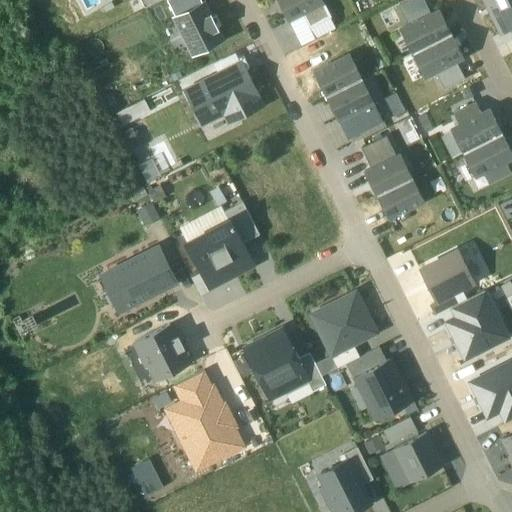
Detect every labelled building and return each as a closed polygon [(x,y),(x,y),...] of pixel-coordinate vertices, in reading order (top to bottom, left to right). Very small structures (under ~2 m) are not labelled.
[(166,0),(176,17),(203,3),(201,0),(166,0)] [(322,0),(277,0),(288,20),(304,13),(324,3),(322,0)] [(511,0),(486,0),(502,31),(511,25),(511,0)] [(203,3),(176,17),(175,17),(193,53),(222,38),(203,3)] [(331,17),(324,3),(304,13),(310,26),(331,17)] [(400,28),(412,52),(450,32),(438,9),(400,28)] [(450,32),(412,52),(425,77),(463,57),(450,32)] [(213,63),(218,74),(240,63),(235,52),(213,63)] [(314,72),(327,96),(361,77),(349,54),(314,72)] [(224,110),(229,119),(261,104),(240,63),(218,74),(187,90),(203,121),(224,110)] [(361,77),(327,96),(339,120),(374,101),(361,77)] [(399,92),(386,95),(390,115),(403,112),(399,92)] [(114,115),(120,126),(151,110),(146,99),(114,115)] [(374,101),(339,120),(347,135),(382,116),(374,101)] [(455,113),(460,123),(481,113),(476,102),(455,113)] [(451,128),(463,152),(502,133),(489,109),(481,113),(460,123),(451,128)] [(511,154),(502,133),(463,152),(475,176),(484,172),(505,161),(511,157),(511,154)] [(362,148),(372,168),(395,156),(385,137),(362,148)] [(365,172),(376,195),(411,177),(412,177),(400,154),(395,156),(372,168),(365,172)] [(505,161),(484,172),(489,182),(511,171),(505,161)] [(411,177),(376,195),(389,219),(424,201),(411,177)] [(229,219),(241,244),(260,234),(243,202),(224,211),(228,220),(229,219)] [(228,220),(186,241),(202,272),(210,287),(252,265),(241,244),(229,219),(228,220)] [(122,308),(176,282),(158,246),(108,270),(118,291),(114,292),(122,308)] [(419,270),(436,301),(474,282),(457,250),(419,270)] [(211,289),(210,287),(202,272),(192,277),(201,295),(211,289)] [(451,306),(456,317),(489,301),(484,290),(451,306)] [(356,292),(311,315),(331,355),(353,344),(376,332),(356,292)] [(507,336),(489,301),(456,317),(447,322),(465,357),(507,336)] [(156,378),(189,362),(169,323),(137,339),(156,378)] [(282,329),(245,347),(270,398),(307,379),(297,359),(282,329)] [(359,356),(353,344),(331,355),(337,367),(359,356)] [(354,377),(356,376),(386,361),(379,347),(347,363),(354,377)] [(310,352),(297,359),(307,379),(310,384),(313,391),(326,384),(322,375),(316,363),(310,352)] [(322,375),(337,367),(331,355),(316,363),(322,375)] [(386,361),(356,376),(377,418),(411,401),(390,359),(386,361)] [(488,416),(500,410),(511,403),(511,360),(471,381),(488,416)] [(163,407),(195,470),(242,446),(202,368),(171,383),(179,399),(163,407)] [(511,418),(511,403),(500,410),(506,421),(511,418)] [(325,447),(352,433),(339,408),(312,422),(325,447)] [(383,429),(389,441),(416,427),(410,416),(383,429)] [(394,446),(411,480),(443,464),(427,430),(394,446)] [(511,432),(503,437),(511,453),(511,432)] [(348,456),(362,482),(373,476),(357,445),(345,450),(348,456)] [(362,482),(348,456),(315,472),(322,486),(318,488),(330,511),(332,511),(335,511),(352,511),(372,502),(362,482)]
